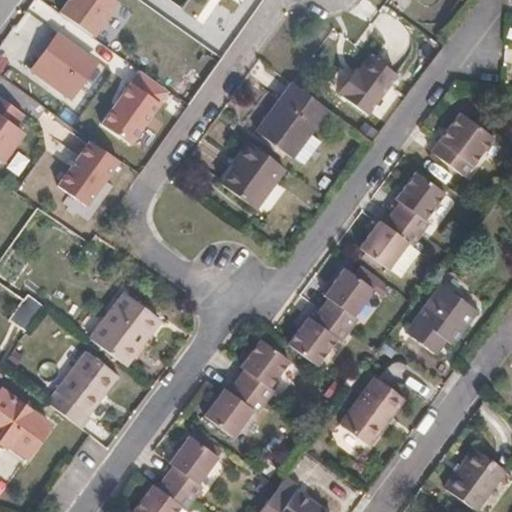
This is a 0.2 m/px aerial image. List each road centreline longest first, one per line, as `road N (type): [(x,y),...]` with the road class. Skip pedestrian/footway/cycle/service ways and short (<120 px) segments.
road 1 (residential): [(490,4),(264,314),(231,290)]
road 2 (residential): [(231,290),(141,248),(134,209),(283,0)]
road 3 (residential): [(231,290),(76,511)]
road 4 (residential): [(511,330),(381,511)]
